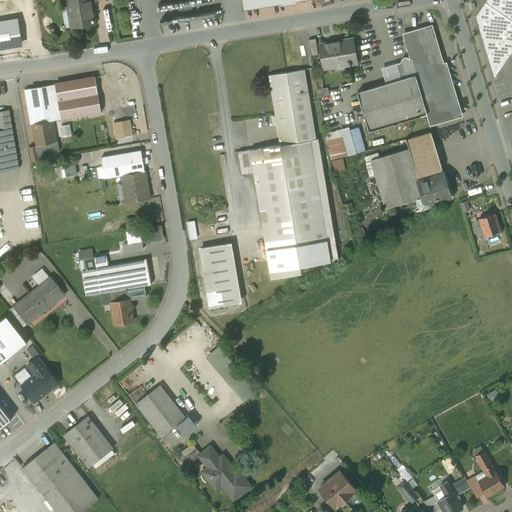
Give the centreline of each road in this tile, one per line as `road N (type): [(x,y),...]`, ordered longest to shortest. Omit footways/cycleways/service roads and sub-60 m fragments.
road 1 (unclassified): [(0,450),(144,338),(173,301),(181,235),(147,44)]
road 2 (unclassified): [(405,0),(147,44)]
road 3 (tertiary): [(511,199),(451,0)]
road 4 (unclassified): [(147,44),(0,65)]
